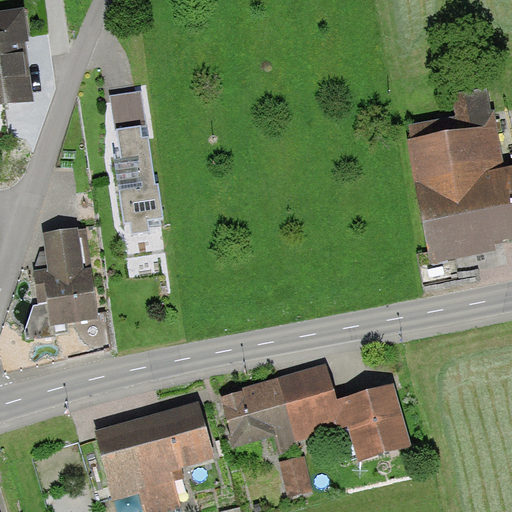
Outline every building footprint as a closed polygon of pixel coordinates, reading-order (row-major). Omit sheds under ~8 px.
[(0,137),(10,136),(6,105),(34,102),(26,44),(30,43),(25,9),(0,12),(0,137)] [(408,140),(429,264),(501,251),(499,242),(511,239),(511,164),(506,165),(497,111),(492,112),(488,88),(451,94),(455,116),(409,124),(412,139),(408,140)] [(142,93),(112,97),(121,159),(116,160),(125,224),(131,223),(132,235),(150,232),(150,226),(161,225),(160,220),(164,219),(159,185),(155,186),(142,93)] [(100,321),(87,228),(44,234),(49,268),(34,271),(39,306),(34,306),(27,327),(29,340),(57,336),(56,327),(100,321)] [(246,392),(219,400),(233,451),(275,439),(279,452),(300,447),(298,441),(351,427),(360,461),(411,447),(395,386),(362,395),(337,401),(328,366),(245,388),(246,392)] [(160,415),(95,434),(115,502),(140,495),(145,511),(159,511),(182,506),(175,481),(186,478),(183,468),(213,459),(198,404),(160,415)] [(304,458),(281,464),(289,496),(312,490),(304,458)]
